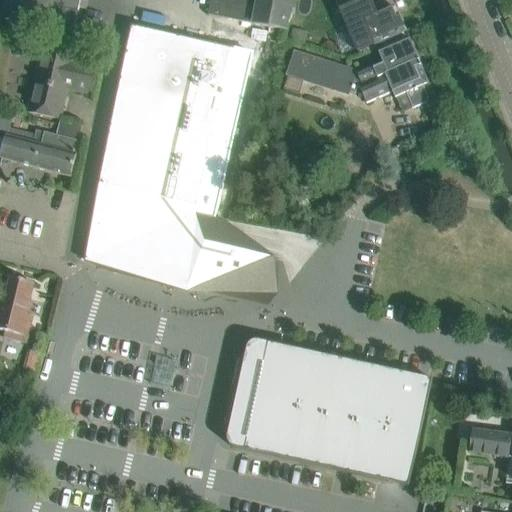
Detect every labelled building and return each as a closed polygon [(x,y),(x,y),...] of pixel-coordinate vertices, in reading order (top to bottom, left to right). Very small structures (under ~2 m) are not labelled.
[(0,0),(0,17),(74,34),(81,0),(0,0)] [(287,32),(293,0),(211,0),(208,16),(287,32)] [(371,0),(363,0),(339,11),(357,53),(405,32),(395,8),(378,16),(371,0)] [(84,250),(83,255),(101,267),(109,257),(180,274),(205,291),(268,306),(278,260),(279,259),(224,247),(217,245),(218,241),(223,221),(219,220),(216,219),(254,54),(135,27),(114,120),(84,250)] [(308,47),(312,36),(293,29),(289,40),(308,47)] [(428,84),(408,39),(390,47),(379,52),(383,62),(358,73),(295,54),(289,75),(355,94),(357,88),(359,87),(367,103),(393,91),(396,98),(407,93),(414,109),(427,103),(429,98),(424,87),(428,84)] [(90,95),(96,68),(75,63),(77,55),(44,47),(29,113),(41,116),(61,120),(69,87),(80,90),(79,93),(90,95)] [(0,119),(0,134),(8,136),(10,128),(11,123),(0,119)] [(75,155),(79,142),(76,142),(80,128),(82,128),(83,127),(60,121),(56,136),(46,134),(43,146),(40,145),(33,168),(71,178),(77,155),(75,155)] [(33,168),(40,145),(8,136),(1,160),(33,168)] [(26,316),(29,304),(34,285),(11,279),(6,297),(2,296),(0,304),(0,330),(6,332),(4,338),(27,344),(33,317),(26,316)] [(269,345),(246,451),(409,487),(432,381),(269,345)] [(511,435),(473,431),(470,451),(470,455),(511,459),(511,435)]
